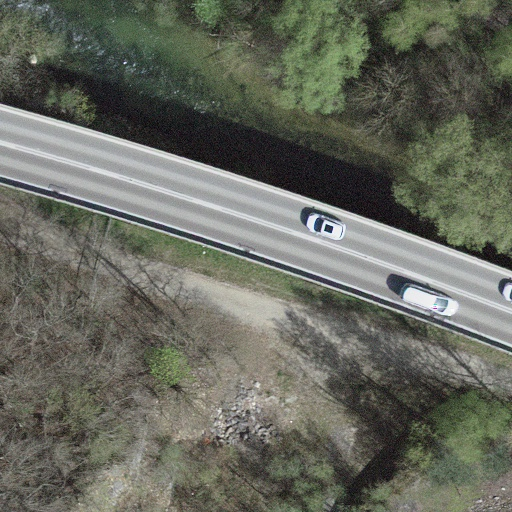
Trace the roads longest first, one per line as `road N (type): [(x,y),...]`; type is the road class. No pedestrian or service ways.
road 1 (motorway): [(511,311),(286,231),(0,147)]
road 2 (track): [(0,235),(142,259)]
